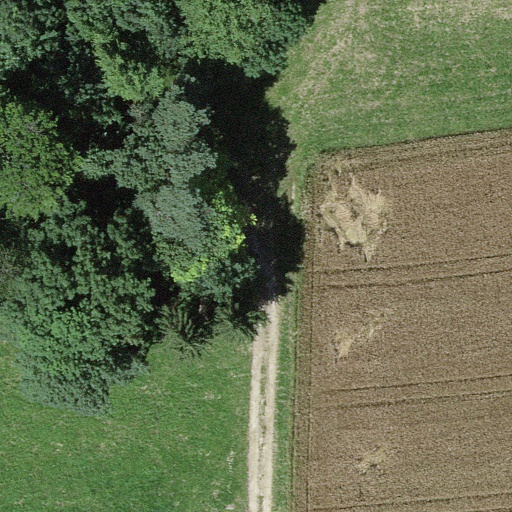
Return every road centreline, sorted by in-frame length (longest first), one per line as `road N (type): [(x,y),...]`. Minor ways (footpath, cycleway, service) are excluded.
road 1 (track): [(0,273),(76,233),(177,208),(242,238),(263,292)]
road 2 (track): [(260,511),(263,292)]
